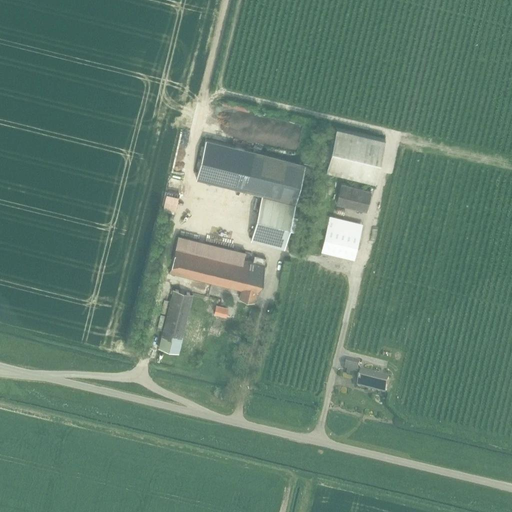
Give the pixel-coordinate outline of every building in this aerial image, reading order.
[(324,161),(328,162),(326,170),(375,182),(385,139),(336,127),(334,135),(330,134),(324,161)] [(196,178),(239,188),(247,148),(206,138),(196,178)] [(247,148),(239,188),(295,202),(305,163),(247,148)] [(336,203),(366,210),(371,190),(340,182),(336,200),(336,203)] [(284,247),(294,202),(261,194),(251,238),(284,247)] [(321,250),(354,258),(363,223),(329,216),(321,250)] [(169,272),(242,289),(240,298),(253,301),(256,290),(258,291),(264,264),(262,264),(264,258),(254,256),(253,262),(243,259),(245,251),(178,235),(169,272)] [(158,347),(178,352),(193,294),(173,289),(158,347)] [(214,313),(219,315),(222,306),(216,305),(214,313)] [(211,328),(220,330),(222,323),(213,322),(211,328)] [(219,331),(210,328),(208,334),(218,336),(219,331)] [(346,374),(354,376),(355,372),(357,372),(359,361),(348,358),(345,369),(347,370),(346,374)] [(357,387),(385,394),(388,377),(361,371),(357,387)]
